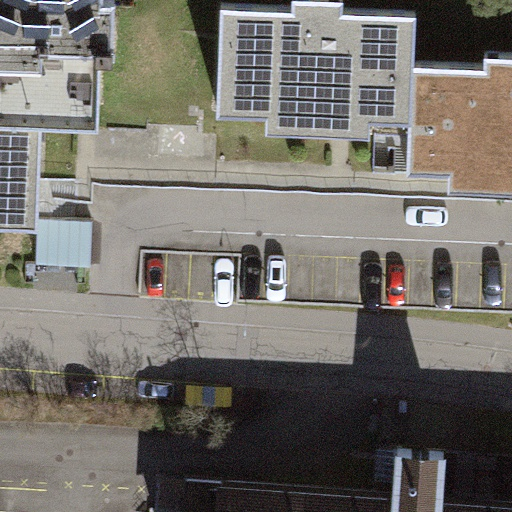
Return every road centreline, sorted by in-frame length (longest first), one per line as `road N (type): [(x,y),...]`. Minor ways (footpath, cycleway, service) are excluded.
road 1 (unknown): [(112,345),(119,231),(139,214),(511,229)]
road 2 (residential): [(0,338),(511,380)]
